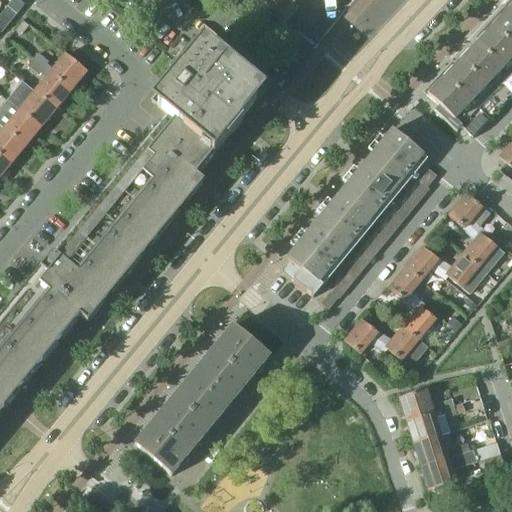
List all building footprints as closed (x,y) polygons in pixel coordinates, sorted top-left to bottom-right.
[(295,3),(297,0),(262,0),(283,17),(295,3)] [(511,6),(427,97),(439,108),(434,112),(456,134),(461,129),(473,140),(511,97),(511,6)] [(0,32),(2,34),(16,15),(7,8),(0,15),(0,32)] [(0,413),(244,118),(253,105),(265,92),(201,40),(195,48),(150,102),(168,117),(0,322),(0,413)] [(48,64),(38,55),(33,62),(43,70),(47,65),(48,64)] [(71,93),(87,74),(65,56),(53,70),(47,65),(43,70),(49,75),(71,93)] [(40,74),(43,70),(33,62),(28,67),(39,76),(40,74)] [(35,93),(56,111),(71,93),(49,75),(43,70),(40,74),(46,79),(35,93)] [(13,106),(19,112),(41,130),(56,111),(35,93),(24,107),(17,101),(13,106)] [(26,148),(41,130),(19,112),(13,106),(9,111),(16,116),(4,130),(26,148)] [(0,157),(11,166),(26,148),(4,130),(0,135),(0,157)] [(393,130),(391,132),(380,145),(287,258),(291,261),(282,272),(314,298),(324,286),(320,282),(424,156),(422,154),(393,130)] [(500,157),(499,158),(511,170),(511,147),(502,159),(500,157)] [(0,179),(11,166),(0,157),(0,179)] [(428,188),(437,176),(430,169),(420,181),(422,183),(332,293),(331,292),(321,303),(329,310),(338,298),(340,299),(430,189),(428,188)] [(449,216),(448,217),(463,230),(469,237),(478,227),(479,228),(489,216),(467,197),(466,196),(465,197),(467,198),(450,218),(449,216)] [(463,255),(463,256),(486,276),(494,282),(511,263),(502,256),(503,255),(482,237),(485,234),(479,228),(478,227),(469,237),(476,244),(465,257),(463,255)] [(405,269),(420,282),(430,290),(440,278),(438,276),(446,266),(438,261),(438,262),(422,249),(421,250),(423,251),(407,270),(405,269)] [(446,266),(438,276),(440,278),(445,282),(447,279),(469,296),(486,276),(463,256),(462,257),(464,258),(453,271),(446,266)] [(388,289),(388,290),(403,303),(402,304),(408,309),(418,300),(420,302),(430,290),(420,282),(405,269),(404,270),(406,271),(390,290),(388,289)] [(403,328),(403,329),(418,342),(435,321),(421,310),(424,306),(420,302),(418,300),(408,309),(416,317),(404,330),(403,328)] [(366,315),(361,321),(361,322),(367,327),(373,320),(366,315)] [(461,327),(452,319),(447,325),(456,333),(461,327)] [(345,342),(344,343),(360,356),(370,344),(376,349),(386,339),(378,333),(377,334),(367,327),(361,322),(361,323),(362,324),(346,343),(345,342)] [(233,328),(220,343),(224,346),(151,435),(147,431),(134,446),(171,477),(269,358),(233,328)] [(386,339),(376,349),(384,354),(387,351),(401,363),(409,370),(427,349),(418,342),(403,329),(402,329),(404,331),(393,344),(386,339)] [(426,392),(399,400),(406,424),(454,409),(454,408),(452,401),(431,408),(426,392)] [(461,405),(454,408),(454,409),(456,416),(464,414),(461,405)] [(454,409),(406,424),(414,447),(441,438),(450,435),(445,420),(456,416),(454,409)] [(441,438),(414,447),(421,470),(468,454),(466,447),(445,453),(441,438)] [(468,454),(421,470),(429,493),(455,484),(452,472),(477,464),(473,453),(468,454)] [(483,461),(487,476),(504,470),(500,456),(483,461)]
